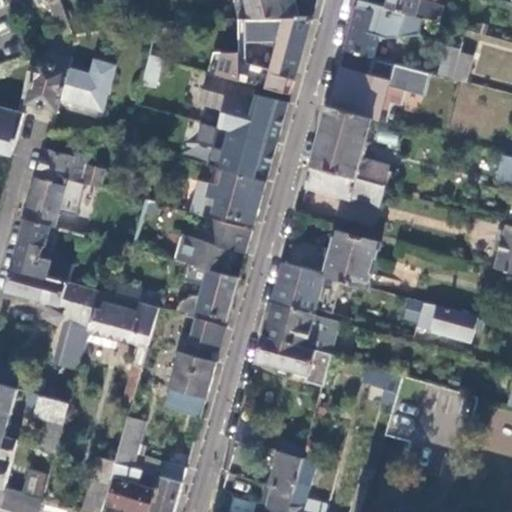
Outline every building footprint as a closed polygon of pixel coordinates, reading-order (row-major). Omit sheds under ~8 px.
[(295,0),(243,0),(248,20),(299,18),(295,0)] [(379,40),(422,34),(422,30),(425,17),(388,6),(363,0),(360,0),(359,6),(357,6),(345,51),(375,59),(379,40)] [(389,0),(388,6),(425,17),(441,21),(445,4),(427,0),(389,0)] [(299,18),(248,20),(248,42),(280,41),(271,74),(295,81),(312,18),(299,18)] [(448,46),(439,76),(453,79),(461,53),(461,50),(448,46)] [(474,56),(461,53),(453,79),(466,83),(474,56)] [(27,104),(60,113),(73,70),(71,69),(75,58),(58,54),(55,65),(40,61),(27,104)] [(147,56),(142,84),(157,87),(162,59),(147,56)] [(336,85),(330,107),(375,119),(388,122),(394,102),(336,85)] [(278,143),(288,103),(260,95),(254,117),(239,113),(234,131),(278,143)] [(0,151),(14,156),(24,115),(24,114),(0,107),(0,151)] [(375,119),(330,107),(312,165),(386,185),(386,183),(393,184),(396,175),(389,173),(390,167),(363,159),(375,119)] [(267,181),(278,143),(234,131),(230,146),(244,151),(239,164),(226,160),(224,169),(267,181)] [(511,183),(511,156),(479,148),(472,173),(511,183)] [(47,150),(40,177),(69,184),(69,180),(103,189),(107,171),(75,162),(76,158),(47,150)] [(380,208),(386,185),(312,165),(306,188),(380,208)] [(224,215),(255,224),(267,181),(224,169),(217,167),(212,185),(203,182),(194,214),(210,218),(222,221),(224,215)] [(69,184),(40,177),(28,220),(53,227),(57,228),(69,184)] [(160,205),(147,201),(133,249),(154,255),(165,218),(157,216),(160,205)] [(247,254),(254,230),(222,221),(210,218),(204,241),(186,235),(178,262),(202,269),(206,270),(211,271),(211,270),(226,274),(233,250),(247,254)] [(53,227),(28,220),(14,267),(71,283),(75,268),(44,259),(53,227)] [(511,227),(507,226),(495,269),(511,273),(511,227)] [(337,231),(326,274),(333,276),(369,287),(381,243),(337,231)] [(91,256),(103,261),(108,244),(96,240),(91,256)] [(326,274),(286,262),(275,303),(314,315),(316,308),(326,274)] [(71,283),(14,267),(8,291),(69,308),(65,325),(66,325),(57,358),(81,364),(90,334),(89,334),(101,292),(96,290),(71,283)] [(228,321),(240,278),(226,274),(211,270),(211,271),(200,312),(228,321)] [(333,276),(326,274),(316,308),(328,312),(330,307),(334,291),(329,290),(333,276)] [(163,294),(99,277),(96,290),(101,292),(160,309),(163,294)] [(148,349),(160,309),(101,292),(89,334),(90,334),(137,347),(138,346),(148,349)] [(162,308),(180,313),(183,300),(165,295),(162,308)] [(415,337),(418,327),(425,303),(408,298),(398,332),(415,337)] [(314,315),(275,303),(265,337),(307,349),(311,332),(325,336),(330,319),(314,315)] [(471,342),(478,319),(425,303),(418,327),(471,342)] [(207,400),(217,364),(217,363),(212,362),(214,352),(220,354),(226,327),(197,319),(191,340),(185,338),(170,390),(177,392),(207,400)] [(307,349),(265,337),(259,361),(309,375),(308,382),(324,387),(333,356),(307,349)] [(81,364),(57,358),(54,367),(78,374),(81,364)] [(133,405),(143,369),(135,367),(124,407),(131,409),(132,405),(133,405)] [(392,393),(397,375),(367,368),(362,386),(392,393)] [(453,486),(478,398),(402,376),(384,440),(409,448),(403,472),(453,486)] [(21,390),(0,384),(0,436),(6,438),(21,390)] [(166,409),(201,419),(206,402),(177,392),(170,390),(166,409)] [(42,396),(33,394),(29,408),(38,410),(42,396)] [(52,413),(55,400),(42,396),(38,410),(38,411),(51,416),(52,413)] [(59,415),(63,402),(55,400),(52,413),(59,415)] [(64,422),(70,404),(63,402),(59,415),(58,420),(64,422)] [(55,453),(64,422),(58,420),(55,419),(48,420),(40,448),(55,453)] [(147,424),(129,420),(121,450),(138,456),(141,447),(147,424)] [(267,431),(241,424),(237,441),(263,447),(263,446),(269,447),(270,442),(265,441),(267,431)] [(6,438),(0,436),(0,488),(6,490),(16,456),(19,442),(6,438)] [(52,466),(55,453),(40,448),(19,442),(16,456),(52,466)] [(146,448),(141,447),(138,456),(144,457),(146,448)] [(138,456),(121,450),(117,463),(115,470),(123,473),(124,468),(134,470),(138,456)] [(295,493),(305,459),(281,452),(272,487),(274,488),(295,493)] [(28,480),(46,485),(52,466),(16,456),(6,490),(23,495),(28,480)] [(102,511),(115,470),(117,463),(98,458),(83,511),(102,511)] [(318,462),(305,459),(295,493),(292,505),(305,509),(318,462)] [(152,511),(175,511),(187,469),(167,463),(158,492),(152,511)] [(109,504),(135,511),(152,511),(158,492),(116,480),(109,504)] [(289,511),(292,505),(295,493),(274,488),(272,487),(266,485),(261,503),(269,505),(268,507),(267,511),(289,511)] [(364,511),(369,496),(358,493),(353,511),(364,511)] [(66,511),(67,508),(46,502),(43,511),(47,511),(66,511)]
